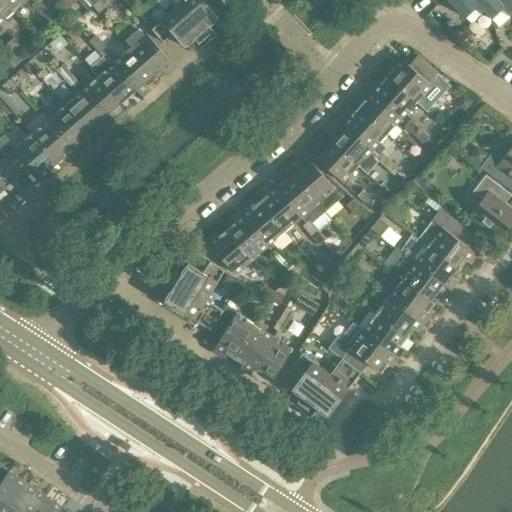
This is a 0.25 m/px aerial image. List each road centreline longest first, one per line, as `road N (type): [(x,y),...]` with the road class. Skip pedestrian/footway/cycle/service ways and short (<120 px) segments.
road 1 (residential): [(261,4),(2,235)]
road 2 (residential): [(114,281),(333,75)]
road 3 (tertiary): [(272,511),(23,348)]
road 4 (residential): [(333,75),(372,33),(410,27),(511,106)]
road 5 (residential): [(290,408),(149,322),(114,281)]
road 6 (residential): [(386,402),(487,277),(511,259)]
road 7 (residential): [(107,511),(0,445)]
